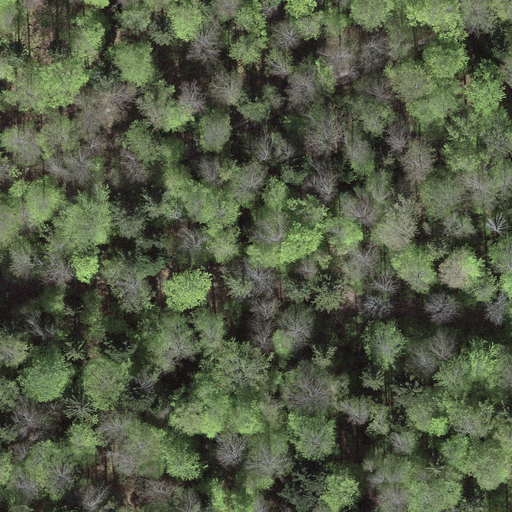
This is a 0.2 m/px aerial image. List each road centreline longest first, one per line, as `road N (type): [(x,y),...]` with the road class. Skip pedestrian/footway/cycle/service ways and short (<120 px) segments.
road 1 (track): [(511,16),(368,66),(0,239)]
road 2 (track): [(0,289),(63,282),(190,287),(511,324)]
road 3 (track): [(302,296),(415,379),(511,503)]
